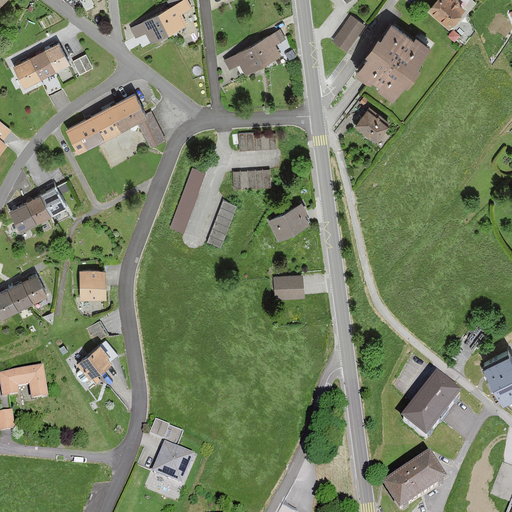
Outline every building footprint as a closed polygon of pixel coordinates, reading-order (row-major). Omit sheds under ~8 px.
[(187,0),(181,0),(158,13),(168,32),(187,22),(181,12),(191,7),(187,0)] [(465,7),(456,0),(434,0),(427,8),(448,26),(465,7)] [(168,32),(158,13),(131,27),(136,36),(146,31),(152,41),(168,32)] [(350,14),(332,40),(347,50),(365,25),(350,14)] [(414,37),(391,20),(355,70),(371,81),(373,78),(380,83),(378,87),(393,98),(407,79),(409,80),(421,65),(418,63),(431,45),(416,34),(414,37)] [(279,28),(252,43),(264,63),(281,54),(275,43),(285,38),(279,28)] [(455,42),(460,34),(453,29),(447,36),(455,42)] [(14,65),(24,86),(40,78),(48,94),(62,87),(54,71),(70,63),(59,42),(14,65)] [(264,63),(252,43),(224,59),(229,68),(240,62),(246,73),(264,63)] [(85,54),(73,60),(79,73),(92,67),(85,54)] [(66,127),(79,151),(137,120),(150,145),(165,138),(150,110),(146,112),(134,91),(66,127)] [(389,121),(369,106),(355,125),(376,140),(389,121)] [(240,150),(276,148),(275,134),(252,135),(252,132),(239,133),(240,150)] [(171,228),(184,232),(204,172),(192,167),(171,228)] [(234,187),(270,186),(270,169),(233,171),(234,187)] [(9,209),(20,230),(65,207),(54,186),(9,209)] [(221,245),(236,205),(223,200),(208,241),(221,245)] [(268,218),(279,238),(309,222),(304,213),(307,211),(302,201),(268,218)] [(80,269),(80,298),(106,297),(105,269),(80,269)] [(0,290),(0,310),(3,316),(48,294),(37,272),(0,290)] [(274,276),(276,298),(303,296),(301,273),(274,276)] [(100,321),(87,329),(95,342),(108,334),(100,321)] [(77,363),(91,379),(112,360),(111,359),(117,353),(106,340),(101,344),(99,342),(77,363)] [(511,355),(509,350),(484,363),(503,399),(511,394),(511,355)] [(0,373),(0,379),(3,398),(20,395),(18,388),(30,386),(32,400),(49,397),(43,366),(0,373)] [(401,419),(426,440),(462,397),(437,376),(401,419)] [(0,431),(14,429),(12,411),(0,412),(0,431)] [(155,420),(150,433),(177,445),(183,432),(155,420)] [(152,473),(181,485),(194,455),(165,443),(152,473)] [(382,486),(398,511),(399,511),(446,481),(429,455),(382,486)] [(511,466),(502,462),(489,493),(511,502),(511,498),(511,466)]
